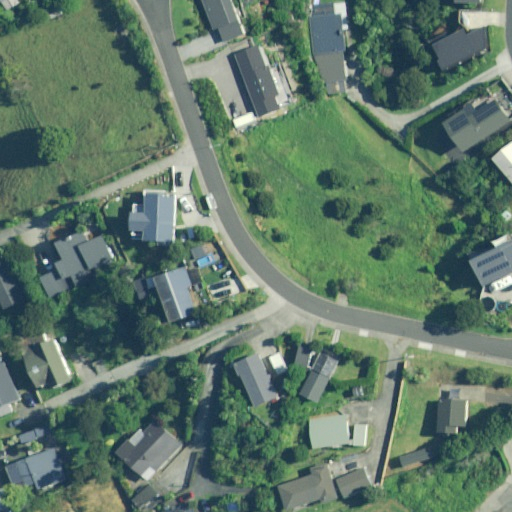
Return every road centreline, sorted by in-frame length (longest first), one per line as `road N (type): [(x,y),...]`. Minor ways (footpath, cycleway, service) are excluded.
road 1 (residential): [(157,0),(214,177),(264,267),(311,303),(339,313),(511,349)]
road 2 (unknown): [(311,303),(232,340),(216,357),(192,473)]
road 3 (unknown): [(0,443),(134,362)]
